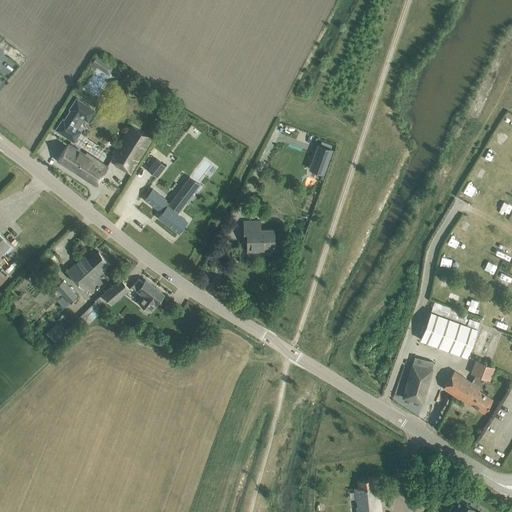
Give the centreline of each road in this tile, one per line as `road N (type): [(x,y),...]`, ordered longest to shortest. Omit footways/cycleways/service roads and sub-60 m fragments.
road 1 (tertiary): [(511,487),(185,285),(0,140)]
road 2 (track): [(407,0),(290,352),(250,511)]
